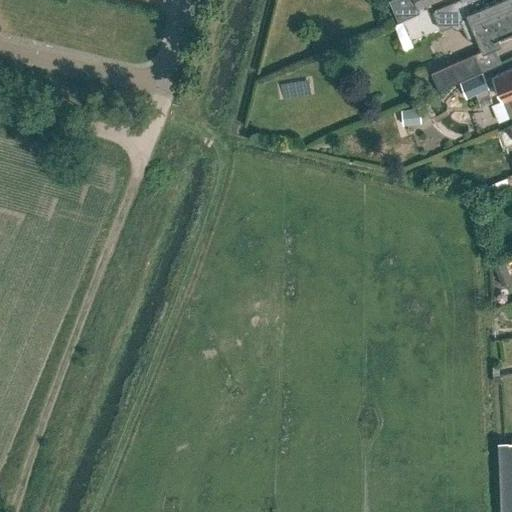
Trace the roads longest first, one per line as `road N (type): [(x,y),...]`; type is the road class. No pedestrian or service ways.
road 1 (track): [(146,141),(8,511)]
road 2 (residential): [(163,87),(0,48)]
road 3 (unclassified): [(146,141),(0,104)]
